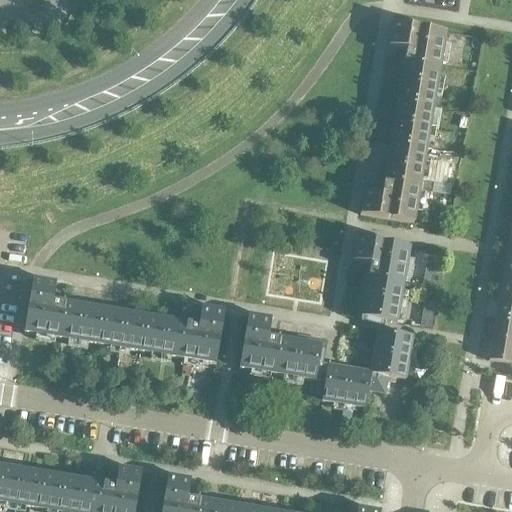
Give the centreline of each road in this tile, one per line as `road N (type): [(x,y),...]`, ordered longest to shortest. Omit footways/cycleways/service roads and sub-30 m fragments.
road 1 (residential): [(420,466),(0,395)]
road 2 (tertiary): [(0,128),(62,119),(114,99),(189,50),(233,0)]
